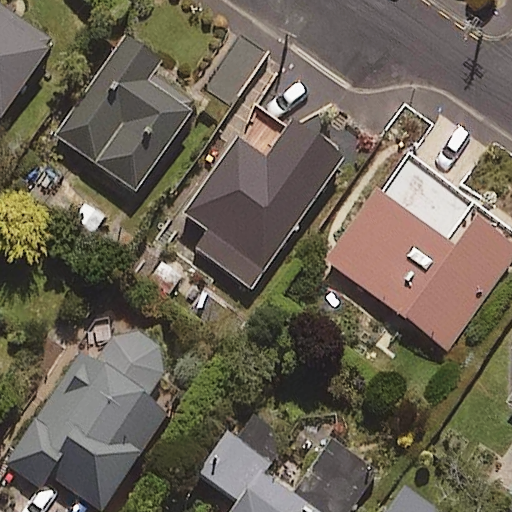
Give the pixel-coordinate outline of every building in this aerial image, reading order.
[(0,116),(51,43),(0,7),(0,116)] [(160,63),(121,36),(53,135),(133,191),(189,111),(146,82),(160,63)] [(253,291),(346,163),(294,125),(274,153),(245,132),(183,218),(213,239),(202,254),(253,291)] [(511,258),(511,233),(408,156),(382,192),(371,184),(319,256),(445,349),(511,258)] [(0,463),(0,465),(39,490),(47,479),(98,511),(171,400),(151,387),(163,369),(159,367),(158,353),(151,341),(135,332),(112,337),(91,323),(0,463)] [(281,441),(235,411),(194,473),(234,499),(226,511),(346,511),(373,471),(325,441),(291,494),(259,473),(281,441)] [(431,511),(399,490),(383,511),(431,511)]
